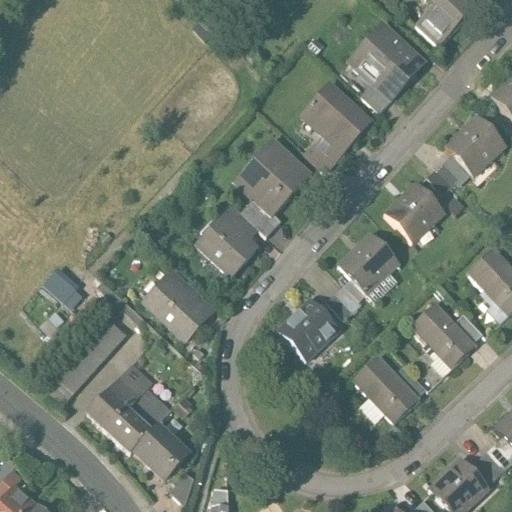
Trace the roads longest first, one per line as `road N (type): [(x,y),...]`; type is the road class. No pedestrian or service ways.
road 1 (residential): [(511,365),(426,449),(384,477),(341,485),(298,481),(264,460),(230,408),(240,328),(271,285),(511,27)]
road 2 (secondary): [(0,394),(120,511)]
